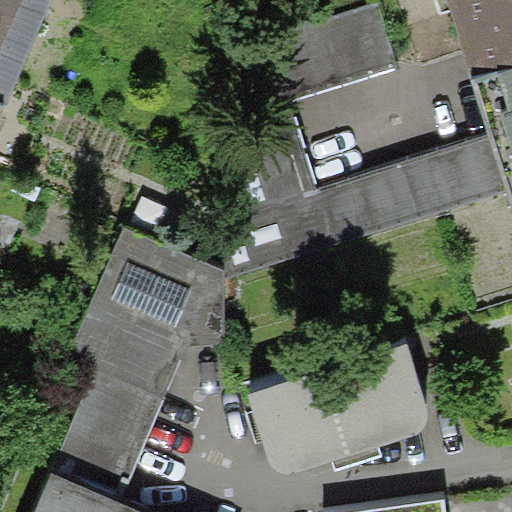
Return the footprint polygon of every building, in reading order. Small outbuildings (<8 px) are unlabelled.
[(0,0),(0,36),(2,37),(16,6),(28,11),(32,0),(31,0),(0,0)] [(484,44),(511,35),(511,0),(469,0),(481,36),(466,40),(469,49),(484,44)] [(511,187),(511,186),(496,136),(495,131),(310,190),(282,100),(391,66),(372,6),(253,43),(242,112),(271,103),(274,114),(254,120),(251,128),(239,130),(217,267),(217,280),(511,187)] [(484,96),(495,131),(496,136),(511,132),(511,135),(511,35),(484,44),(498,91),(484,96)] [(91,368),(28,511),(116,511),(109,509),(180,343),(218,340),(217,280),(217,267),(120,225),(63,356),(91,368)] [(325,451),(327,456),(373,442),(371,436),(411,423),(415,421),(417,419),(419,415),(421,410),(421,406),(421,403),(406,357),(400,338),(245,386),(266,451),(268,455),(270,457),(273,460),(276,462),(282,463),(286,463),(325,451)] [(441,511),(439,497),(332,511),(441,511)]
